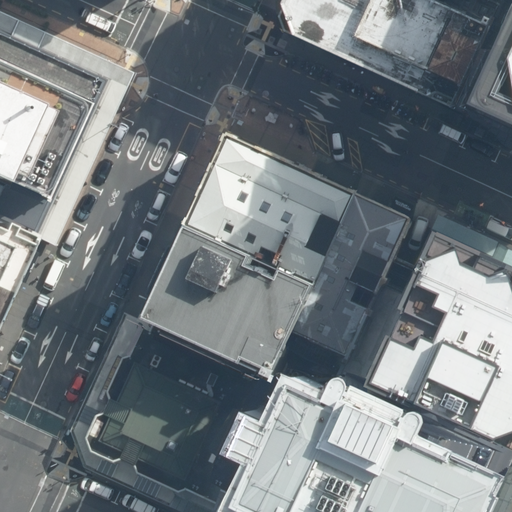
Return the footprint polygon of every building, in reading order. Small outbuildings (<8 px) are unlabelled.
[(479,0),(479,1),(475,0),(289,0),(282,17),(290,38),(294,48),(453,119),(455,114),(458,108),(503,4),(493,0),(479,0)] [(511,0),(504,0),(503,4),(458,108),(511,131),(511,0)] [(129,70),(0,8),(0,216),(45,238),(52,242),(58,246),(135,81),(138,74),(129,70)] [(353,194),(223,136),(181,230),(310,288),(353,194)] [(410,221),(353,194),(310,288),(289,335),(347,361),(410,221)] [(0,336),(45,238),(0,216),(0,336)] [(511,259),(429,222),(350,399),(422,433),(511,475),(511,259)] [(310,288),(181,230),(137,325),(266,383),(270,374),(289,335),(310,288)] [(266,383),(137,325),(127,320),(122,318),(71,429),(73,437),(84,468),(179,511),(219,511),(235,478),(215,468),(237,417),(258,427),(280,379),(270,374),(266,383)] [(326,394),(283,374),(280,379),(258,427),(237,417),(215,468),(235,478),(219,511),(498,511),(508,491),(415,448),(422,433),(350,399),(327,390),(326,394)]
